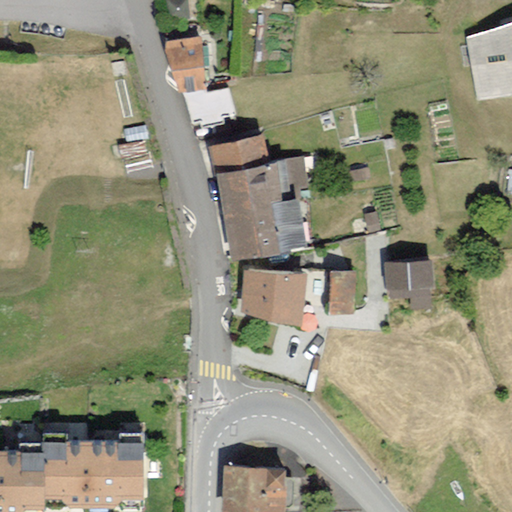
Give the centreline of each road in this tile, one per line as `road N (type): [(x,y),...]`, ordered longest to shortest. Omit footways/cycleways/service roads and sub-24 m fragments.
road 1 (residential): [(137,0),(205,222),(218,395),(233,421)]
road 2 (residential): [(233,421),(269,414),(299,423),(387,511)]
